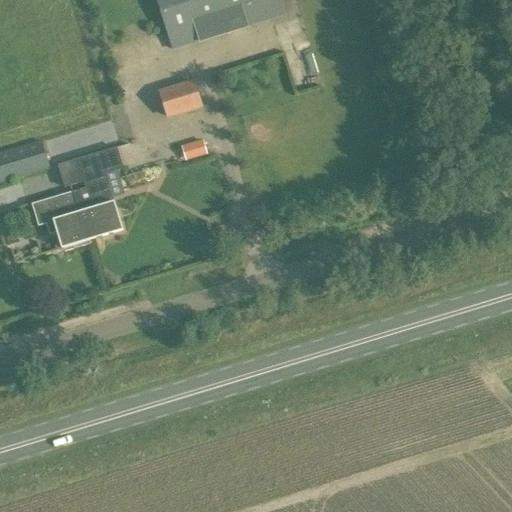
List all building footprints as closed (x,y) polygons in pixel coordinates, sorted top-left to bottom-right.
[(155,0),(172,52),(285,17),(280,0),(155,0)] [(248,79),(263,127),(294,117),(279,69),(248,79)] [(167,119),(201,108),(193,81),(158,92),(167,119)] [(185,161),(206,154),(202,140),(181,147),(185,161)] [(0,183),(48,168),(40,142),(0,154),(0,183)] [(98,153),(77,159),(81,173),(83,183),(85,189),(107,182),(98,153)] [(81,173),(61,178),(64,189),(83,183),(81,173)] [(87,226),(91,240),(122,231),(107,182),(85,189),(72,193),(83,227),(87,226)] [(61,249),(91,240),(87,226),(83,227),(72,193),(31,205),(38,226),(46,224),(49,235),(56,233),(61,249)]
